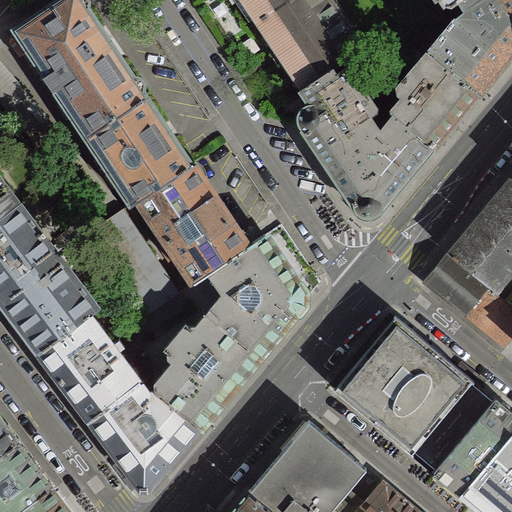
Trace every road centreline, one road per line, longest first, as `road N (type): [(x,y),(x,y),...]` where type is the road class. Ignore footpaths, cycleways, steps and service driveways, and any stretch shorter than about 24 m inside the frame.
road 1 (residential): [(161,0),(361,299)]
road 2 (tertiary): [(511,115),(382,272)]
road 3 (residential): [(447,511),(294,380)]
road 4 (residential): [(113,511),(0,357)]
road 5 (tertiary): [(294,380),(179,511)]
road 6 (residential): [(382,272),(511,380)]
